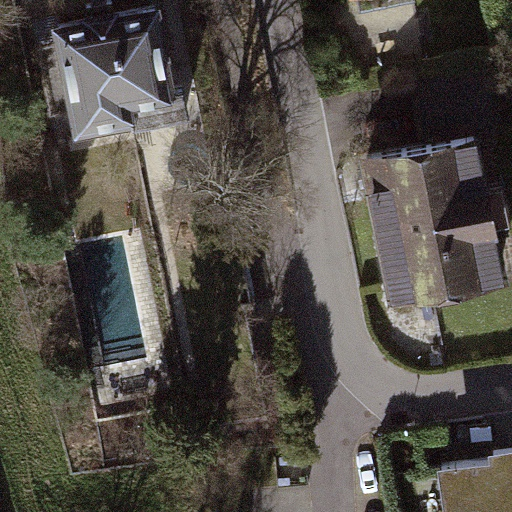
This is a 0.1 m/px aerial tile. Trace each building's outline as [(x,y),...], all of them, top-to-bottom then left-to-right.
[(76,4),(46,10),(69,124),(185,100),(179,73),(172,75),(156,0),(76,0),(75,0),(76,4)] [(345,0),(347,10),(402,0),(345,0)] [(408,79),(417,129),(475,118),(477,130),(495,126),(484,65),(408,79)] [(417,129),(356,141),(385,290),(503,268),(477,130),(475,118),(417,129)] [(486,447),(434,455),(441,511),(511,511),(511,435),(485,439),(486,447)]
